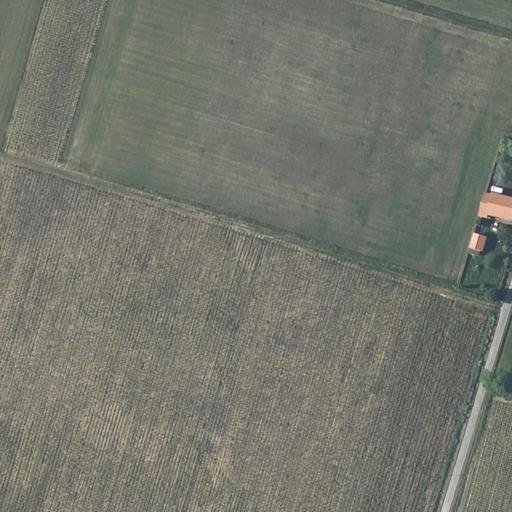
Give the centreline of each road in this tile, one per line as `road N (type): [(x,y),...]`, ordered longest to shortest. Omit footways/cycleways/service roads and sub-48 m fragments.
road 1 (track): [(507,306),(0,151)]
road 2 (unclassified): [(511,291),(444,511)]
